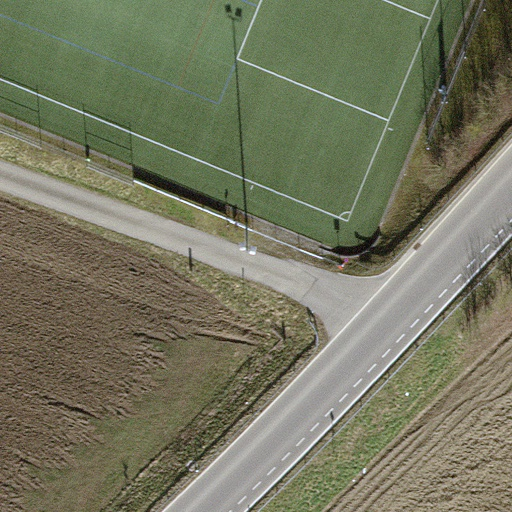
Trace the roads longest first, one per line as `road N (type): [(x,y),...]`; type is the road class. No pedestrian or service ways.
road 1 (tertiary): [(196,511),(395,320),(511,190)]
road 2 (track): [(395,320),(0,171)]
